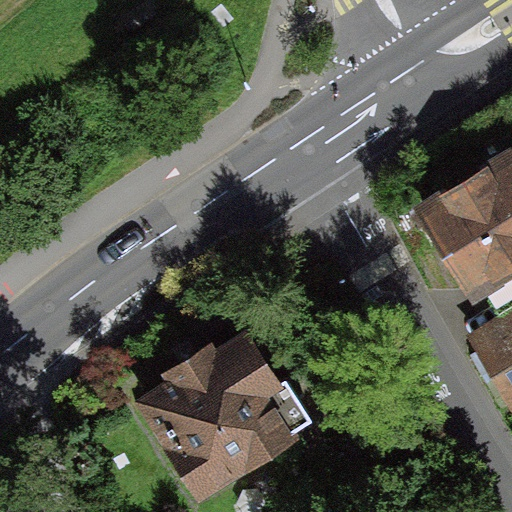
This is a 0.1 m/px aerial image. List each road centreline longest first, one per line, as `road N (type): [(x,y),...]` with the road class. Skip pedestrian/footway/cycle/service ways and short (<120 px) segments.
road 1 (residential): [(306,139),(511,469)]
road 2 (secondary): [(306,139),(0,355)]
road 3 (secondary): [(423,64),(306,139)]
